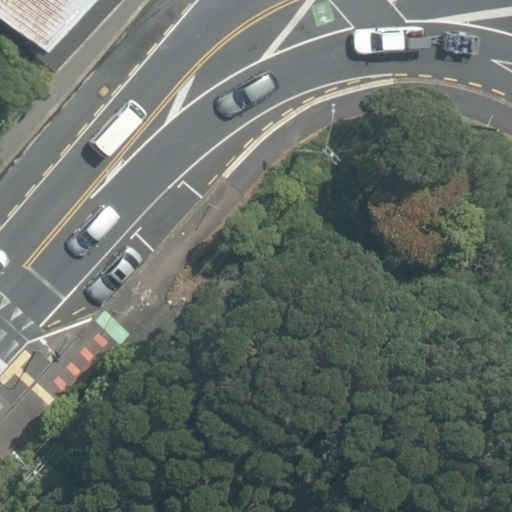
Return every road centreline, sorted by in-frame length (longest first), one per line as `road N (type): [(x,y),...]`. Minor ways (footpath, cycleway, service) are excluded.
road 1 (secondary): [(324,38),(258,70),(167,131),(27,260)]
road 2 (secondary): [(27,260),(188,32),(222,0)]
road 3 (secondary): [(511,54),(413,24),(324,38)]
